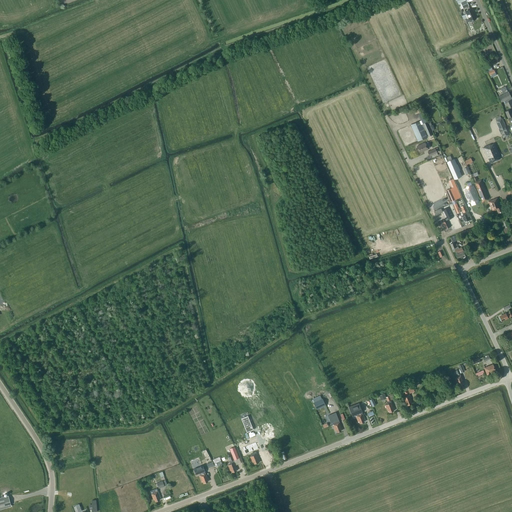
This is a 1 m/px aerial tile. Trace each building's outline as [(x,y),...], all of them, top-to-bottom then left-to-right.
[(458,4),(460,9),(463,8),(468,6),(466,0),(458,4)] [(465,11),(468,18),(465,19),(467,22),(468,22),(469,21),(476,19),(473,13),(474,12),(472,8),(465,11)] [(498,96),(500,102),(505,100),(511,98),(508,92),(505,86),(500,88),(503,94),(498,96)] [(424,131),(425,130),(424,127),(422,128),(420,121),(411,125),(418,141),(427,137),(424,131)] [(432,134),(427,122),(422,124),(424,127),(425,130),(428,136),(432,134)] [(499,129),(498,129),(500,134),(501,134),(502,138),(508,136),(506,131),(504,127),(499,129)] [(428,149),(425,143),(416,146),(419,153),(428,149)] [(488,158),(490,163),(500,159),(497,154),(498,154),(494,143),(490,145),(490,144),(482,147),(487,159),(488,158)] [(454,179),(460,176),(453,160),(447,162),(454,179)] [(487,198),(480,181),(474,183),(481,201),(487,198)] [(467,198),(468,198),(470,202),(471,201),(472,201),(472,200),(478,198),(476,194),(477,194),(475,189),(474,189),(472,186),(464,189),(466,193),(465,193),(467,198)] [(497,198),(488,201),(492,211),(497,209),(498,213),(502,211),(497,198)] [(463,221),(464,221),(465,222),(469,220),(468,217),(469,216),(466,210),(464,205),(461,207),(462,209),(463,212),(462,212),(463,214),(461,215),(463,221)] [(442,223),(444,228),(445,229),(450,227),(446,218),(442,220),(443,222),(442,223)] [(450,243),(451,248),(452,252),(455,252),(458,259),(465,256),(462,247),(459,248),(458,246),(456,247),(455,242),(450,243)] [(499,317),(501,321),(505,319),(508,318),(511,316),(510,314),(510,312),(506,314),(506,313),(502,315),(503,315),(499,317)] [(461,375),(460,373),(465,371),(462,364),(458,366),(459,369),(455,370),(455,371),(453,372),(452,373),(453,375),(456,375),(457,378),(455,379),(457,384),(458,384),(459,386),(463,384),(463,383),(464,383),(461,377),(460,375),(461,375)] [(491,372),(495,370),(493,364),(484,368),(487,375),(491,373),(491,372)] [(411,382),(403,385),(404,388),(407,387),(409,390),(413,388),(411,382)] [(408,389),(404,391),(406,395),(406,394),(407,397),(403,398),(406,404),(407,404),(408,405),(412,404),(411,403),(413,403),(408,389)] [(390,400),(394,399),(392,393),(389,394),(389,396),(386,397),(388,401),(387,402),(388,404),(385,405),(387,411),(389,410),(389,412),(393,411),(393,410),(394,409),(392,402),(391,403),(390,400)] [(313,403),(317,410),(326,405),(323,399),(322,399),(314,402),(313,403)] [(360,405),(350,409),(353,416),(356,415),(357,416),(363,414),(362,412),(360,405)] [(337,416),(336,413),(331,415),(332,418),(330,419),(331,423),(333,423),(334,425),(333,425),(335,431),(337,431),(337,432),(342,431),(341,430),(343,430),(337,416)] [(363,414),(357,416),(356,417),(358,422),(360,422),(360,423),(364,422),(364,421),(365,421),(363,414)] [(234,447),(230,449),(234,460),(239,458),(234,447)] [(251,456),(253,463),(254,462),(255,464),(259,462),(258,461),(259,461),(257,454),(252,456),(251,456)] [(233,460),(232,456),(228,457),(230,461),(229,462),(230,464),(228,465),(230,471),(231,471),(232,472),(236,471),(236,470),(237,470),(234,463),(233,460)] [(200,476),(202,482),(203,481),(204,483),(208,481),(209,480),(206,473),(206,474),(205,471),(203,466),(194,469),(196,475),(199,473),(200,476)] [(158,492),(157,488),(150,491),(151,494),(154,500),(155,500),(155,502),(160,500),(159,499),(160,499),(158,492)] [(0,511),(0,509),(11,506),(8,496),(0,498),(0,511)]
